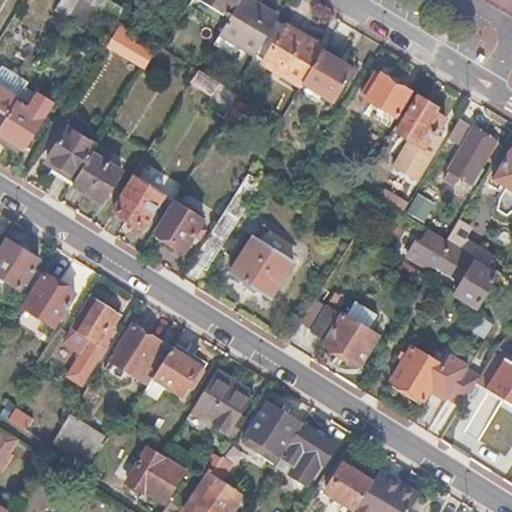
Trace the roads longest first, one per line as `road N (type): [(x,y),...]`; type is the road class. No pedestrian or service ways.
road 1 (residential): [(511,504),(0,182)]
road 2 (residential): [(511,100),(355,0)]
